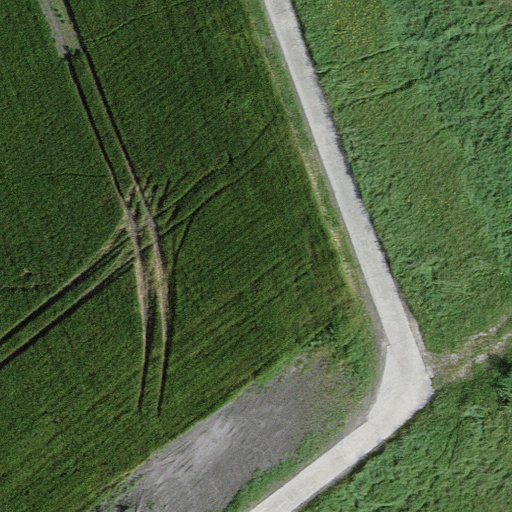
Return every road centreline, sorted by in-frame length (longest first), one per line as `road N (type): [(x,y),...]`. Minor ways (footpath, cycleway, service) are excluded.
road 1 (track): [(275,0),(417,392)]
road 2 (track): [(264,511),(417,392)]
road 3 (track): [(417,392),(511,317)]
